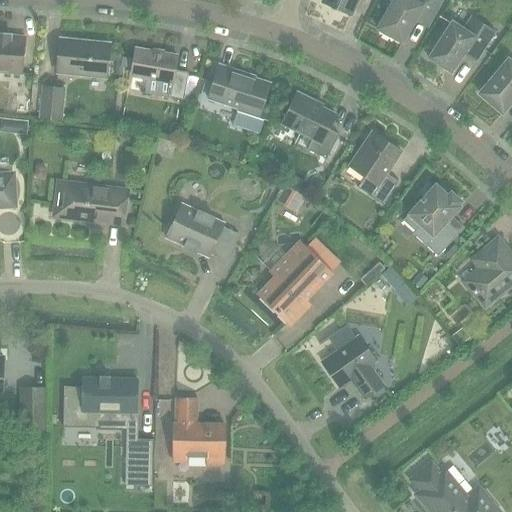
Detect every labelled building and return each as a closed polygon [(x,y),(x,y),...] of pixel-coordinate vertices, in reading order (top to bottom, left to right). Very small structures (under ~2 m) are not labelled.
[(322,0),(321,2),(351,15),(357,0),(322,0)] [(392,36),(402,42),(415,18),(427,25),(440,0),(392,0),(377,28),(381,30),(382,34),(389,37),(392,36)] [(463,28),(452,20),(427,57),(451,73),(464,53),(476,60),(494,32),(471,16),(463,28)] [(24,36),(10,35),(10,34),(0,32),(0,71),(21,73),(24,36)] [(59,39),(56,71),(106,76),(108,60),(108,54),(109,44),(59,39)] [(119,70),(131,72),(130,76),(171,83),(169,97),(183,99),(188,72),(174,69),(177,55),(135,48),(132,63),(121,61),(119,70)] [(511,62),(508,59),(479,93),(502,112),(511,99),(511,62)] [(237,110),(258,117),(261,109),(269,83),(242,74),(243,72),(219,64),(207,98),(237,108),(237,110)] [(60,119),(63,87),(43,86),(40,117),(60,119)] [(27,91),(15,94),(19,108),(31,105),(27,91)] [(313,100),(297,92),(281,123),(312,139),(307,149),(326,159),(338,134),(328,128),(335,114),(312,102),(313,100)] [(261,109),(258,117),(263,118),(268,120),(270,112),(261,109)] [(0,117),(0,130),(26,133),(27,120),(0,117)] [(357,187),(382,204),(398,181),(386,173),(401,151),(371,131),(348,165),(364,176),(357,187)] [(34,167),(33,174),(36,178),(40,179),(44,175),(45,168),(42,164),(37,163),(34,167)] [(0,206),(15,206),(13,173),(0,173),(0,206)] [(293,174),(286,184),(301,194),(308,183),(293,174)] [(94,221),(123,225),(128,189),(69,182),(68,188),(56,186),(53,210),(65,212),(65,218),(85,220),(85,219),(94,220),(94,221)] [(412,233),(437,256),(457,234),(445,222),(460,206),(458,205),(461,201),(451,191),(447,195),(435,184),(433,187),(427,182),(417,192),(423,197),(408,214),(420,225),(412,233)] [(284,183),(274,199),(295,212),(305,196),(301,194),(286,184),(284,183)] [(197,211),(181,203),(165,237),(184,246),(183,247),(195,252),(196,251),(208,257),(210,254),(225,261),(238,233),(222,226),(224,223),(213,218),(214,217),(198,210),(197,211)] [(468,286),(485,307),(511,283),(511,254),(498,238),(472,259),(484,273),(468,286)] [(330,272),(304,248),(292,261),(287,256),(271,272),(276,277),(259,294),(289,323),(308,304),(303,300),(330,272)] [(379,263),(359,280),(364,286),(380,272),(384,269),(379,263)] [(384,269),(380,272),(394,289),(405,280),(390,263),(384,269)] [(419,271),(410,279),(418,287),(426,278),(419,271)] [(376,361),(358,335),(357,335),(355,336),(345,323),(318,343),(319,344),(327,337),(336,350),(321,361),(339,387),(350,379),(364,399),(383,385),(370,365),(376,361)] [(463,327),(451,335),(458,345),(470,336),(463,327)] [(63,401),(62,427),(97,428),(97,429),(121,430),(122,413),(135,413),(136,401),(136,379),(109,378),(109,376),(108,376),(100,376),(99,376),(99,380),(82,380),(82,386),(63,386),(63,401)] [(44,432),(44,419),(44,388),(19,387),(19,419),(19,432),(44,432)] [(197,398),(175,398),(175,422),(173,422),(173,461),(187,461),(187,456),(206,457),(206,465),(223,465),(224,423),(196,423),(197,398)] [(124,468),(124,485),(152,485),(152,469),(153,439),(151,439),(137,439),(136,468),(124,468)] [(457,478),(466,471),(453,457),(445,464),(457,478)] [(440,475),(433,466),(428,466),(414,478),(413,482),(421,491),(416,494),(431,511),(498,511),(478,487),(466,497),(444,471),(440,475)]
